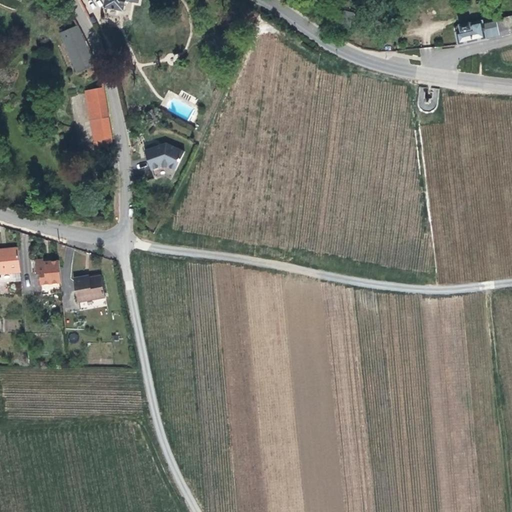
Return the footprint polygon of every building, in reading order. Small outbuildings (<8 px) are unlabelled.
[(119,18),(122,0),(102,0),(102,6),(104,6),(102,14),(119,18)] [(511,16),(506,17),(496,20),(499,37),(504,36),(510,34),(511,33),(511,16)] [(455,33),(458,46),(473,43),(486,40),(482,20),(459,26),(460,32),(455,33)] [(90,62),(74,23),(58,30),(75,69),(90,62)] [(91,89),(96,119),(99,139),(100,145),(111,144),(110,138),(107,117),(102,87),(91,89)] [(168,144),(147,152),(154,172),(167,167),(168,167),(178,172),(186,152),(168,144)] [(0,284),(22,283),(20,252),(3,254),(3,252),(0,251),(0,284)] [(62,285),(60,263),(50,264),(50,261),(43,262),(35,262),(37,277),(40,276),(41,287),(62,285)] [(86,284),(85,281),(75,282),(77,305),(105,303),(104,282),(90,283),(86,284)] [(5,330),(16,329),(15,319),(4,320),(5,330)]
